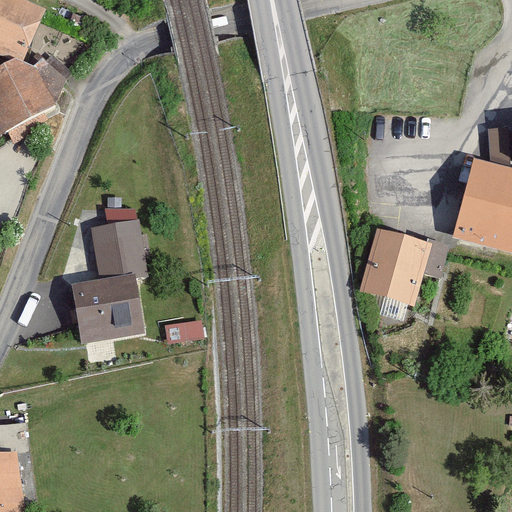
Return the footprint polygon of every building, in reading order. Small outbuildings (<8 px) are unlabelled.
[(16,58),(24,62),(46,9),(25,0),(0,0),(0,55),(1,56),(9,55),(16,58)] [(0,67),(0,135),(55,105),(66,79),(43,58),(34,66),(24,62),(16,58),(0,67)] [(511,161),(511,126),(492,126),(492,162),(511,161)] [(444,236),(511,253),(511,182),(460,170),(444,236)] [(81,344),(146,333),(137,279),(149,277),(140,219),(91,228),(98,280),(72,284),(81,344)] [(420,247),(364,232),(348,295),(404,309),(420,247)] [(202,320),(164,326),(167,345),(205,339),(202,320)] [(0,453),(0,511),(9,511),(10,511),(26,509),(18,451),(0,453)]
